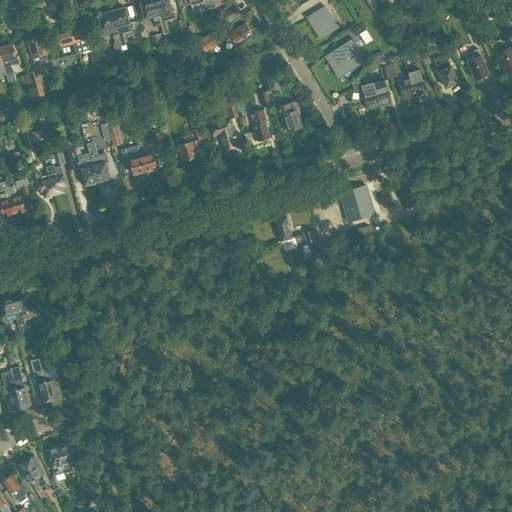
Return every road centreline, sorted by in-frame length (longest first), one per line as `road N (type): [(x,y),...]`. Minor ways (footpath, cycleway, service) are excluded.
road 1 (tertiary): [(358,161),(0,260)]
road 2 (residential): [(256,0),(358,161)]
road 3 (tertiary): [(511,119),(358,161)]
